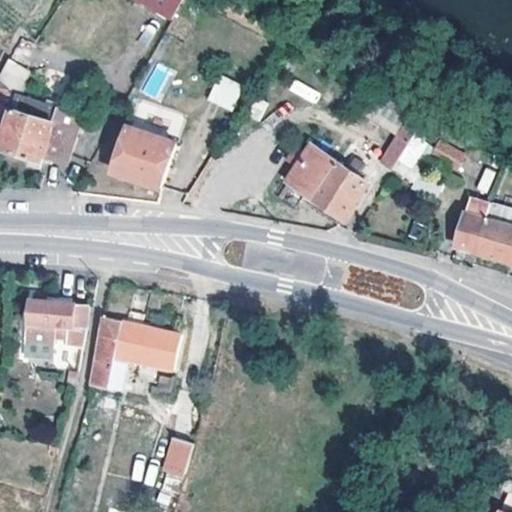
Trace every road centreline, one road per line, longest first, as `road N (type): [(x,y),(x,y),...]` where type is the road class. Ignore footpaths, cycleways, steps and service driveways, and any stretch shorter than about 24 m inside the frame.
road 1 (secondary): [(203,248),(221,273),(511,341)]
road 2 (secondary): [(511,321),(418,274),(339,253),(243,231),(203,248)]
road 3 (secondary): [(203,248),(0,232)]
